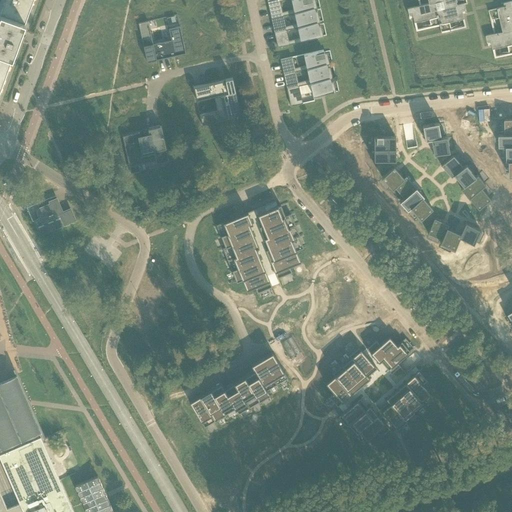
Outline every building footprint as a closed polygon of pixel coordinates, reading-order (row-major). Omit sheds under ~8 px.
[(4,0),(0,12),(0,19),(23,28),(32,0),(4,0)] [(274,14),(275,17),(271,18),(283,16),(294,13),(314,9),(317,8),(316,7),(314,8),(311,0),(291,0),(293,9),(282,12),(274,14)] [(464,5),(467,4),(466,0),(458,0),(456,0),(442,0),(443,1),(442,2),(444,9),(464,4),(464,5)] [(472,0),(475,8),(509,0),(472,0)] [(274,14),(282,12),(280,1),(268,4),(270,15),(274,14)] [(511,4),(511,1),(506,2),(507,6),(489,10),(491,20),(500,18),(503,31),(504,32),(511,30),(511,4)] [(431,28),(439,26),(440,26),(436,11),(434,3),(429,5),(428,3),(407,9),(408,14),(412,13),(414,22),(429,19),(431,28)] [(465,9),(464,5),(464,4),(444,9),(436,11),(440,26),(439,26),(441,33),(451,31),(449,22),(464,18),(462,9),(465,9)] [(278,29),(278,31),(274,32),(274,33),(286,30),(297,28),(317,23),(320,23),(320,21),(317,22),(314,9),(294,13),(296,23),(285,26),(278,29)] [(278,29),(285,26),(283,16),(271,18),(274,30),(278,29)] [(0,19),(0,60),(10,64),(23,28),(0,19)] [(148,21),(138,23),(147,62),(172,56),(171,55),(184,52),(180,32),(181,31),(180,26),(169,28),(171,40),(153,44),(148,21)] [(281,43),(281,46),(277,47),(323,37),(323,36),(320,36),(317,23),(297,28),(300,38),(289,41),(281,43)] [(286,30),(274,33),(277,44),(281,43),(289,41),(286,30)] [(503,31),(496,33),(486,35),(487,41),(491,40),(493,49),(508,45),(510,55),(511,54),(511,30),(504,32),(503,31)] [(295,68),(287,70),(287,72),(287,73),(288,73),(295,72),(307,69),(326,65),(329,64),(329,63),(326,64),(324,54),(324,52),(323,50),(303,55),(306,65),(295,68)] [(292,57),(280,60),(283,71),(287,70),(295,68),(292,57)] [(0,90),(10,64),(0,60),(0,90)] [(298,82),(290,84),(290,85),(291,87),(291,88),(299,86),(310,84),(330,79),(332,79),(332,78),(332,77),(329,78),(327,68),(327,66),(326,65),(307,69),(309,79),(298,82)] [(288,73),(283,74),(286,85),(290,84),(298,82),(295,72),(288,73)] [(221,80),(193,87),(196,100),(222,94),(225,109),(206,113),(207,116),(200,118),(202,126),(238,117),(241,117),(240,115),(232,78),(225,79),(226,82),(223,83),(223,80),(221,80)] [(330,79),(310,84),(313,98),(336,93),(335,92),(333,92),(330,83),(330,81),(330,79)] [(291,88),(287,89),(289,99),(289,100),(295,99),(296,105),(302,103),(299,86),(291,88)] [(438,122),(422,125),(425,141),(431,140),(431,139),(440,137),(440,136),(438,124),(438,122)] [(139,132),(122,136),(129,166),(155,161),(156,164),(169,161),(161,126),(148,129),(150,137),(141,139),(139,132)] [(505,134),(500,134),(500,135),(500,146),(507,146),(511,145),(511,134),(505,134)] [(395,136),(373,136),(373,147),(373,148),(373,149),(376,149),(376,148),(395,148),(395,136)] [(440,137),(431,139),(431,140),(433,154),(449,152),(449,150),(446,138),(446,136),(440,137)] [(406,144),(396,146),(396,165),(406,175),(416,187),(424,196),(447,224),(448,225),(453,227),(465,216),(462,212),(464,210),(468,214),(476,207),(468,197),(460,188),(451,177),(441,165),(434,157),(433,154),(431,140),(425,141),(416,142),(417,147),(407,149),(407,148),(406,144)] [(376,149),(373,149),(373,160),(376,160),(395,160),(395,148),(376,148),(376,149)] [(453,155),(441,165),(451,177),(454,175),(453,175),(463,167),(463,166),(462,166),(454,156),(453,155)] [(463,167),(453,175),(454,175),(463,186),(475,176),(474,175),(466,166),(465,164),(463,166),(463,167)] [(393,166),(381,176),(383,178),(390,187),(392,189),(394,186),(403,178),(393,166)] [(463,186),(460,188),(468,197),(480,187),(485,183),(484,183),(477,175),(477,174),(475,176),(463,186)] [(403,178),(394,186),(395,187),(403,196),(403,197),(404,198),(416,187),(406,175),(403,178)] [(401,199),(399,201),(407,210),(409,209),(410,207),(422,197),(423,197),(424,196),(416,187),(404,198),(403,197),(401,199)] [(480,187),(468,197),(476,207),(478,209),(490,199),(489,197),(481,188),(480,187)] [(422,197),(410,207),(411,208),(419,217),(420,219),(432,208),(423,197),(422,197)] [(40,219),(35,221),(40,235),(64,224),(75,220),(74,219),(74,220),(70,210),(70,209),(63,212),(62,212),(57,201),(51,204),(50,202),(50,203),(50,204),(40,208),(40,209),(39,209),(39,210),(38,210),(38,211),(38,212),(38,213),(38,214),(38,215),(39,216),(40,219)] [(244,213),(216,225),(225,247),(222,248),(228,261),(230,261),(233,268),(231,269),(236,282),(242,280),(246,291),(255,287),(257,293),(272,287),(272,286),(267,276),(275,273),(277,279),(278,278),(292,272),(289,267),(301,262),(296,251),(303,248),(299,237),(300,237),(290,214),(285,216),(280,205),(277,206),(266,211),(264,206),(264,205),(252,210),(247,212),(244,213)] [(434,218),(427,233),(429,233),(440,238),(441,239),(447,228),(448,225),(447,224),(434,218)] [(460,234),(459,237),(473,243),(474,242),(479,231),(479,229),(465,222),(460,234)] [(441,239),(440,242),(441,243),(452,248),(454,248),(459,237),(460,234),(447,228),(441,239)] [(334,376),(325,383),(333,393),(329,396),(337,406),(342,402),(347,408),(343,412),(338,416),(346,426),(348,424),(349,425),(351,424),(356,430),(355,431),(356,433),(359,431),(366,440),(376,432),(379,437),(389,428),(385,424),(389,421),(393,425),(397,430),(407,421),(405,419),(406,418),(405,417),(411,411),(412,413),(423,403),(421,401),(430,393),(422,384),(427,380),(419,371),(418,370),(415,374),(411,370),(406,374),(399,366),(400,365),(399,365),(397,362),(410,351),(401,341),(397,345),(389,336),(380,344),(376,340),(366,348),(366,349),(370,353),(366,356),(363,352),(358,347),(348,355),(350,357),(349,358),(350,360),(344,365),(343,364),(332,373),(334,376)] [(291,337),(281,343),(290,358),(300,352),(291,337)] [(221,383),(189,401),(204,427),(216,420),(216,418),(222,414),(223,416),(235,409),(238,414),(240,413),(239,411),(246,407),(247,409),(261,401),(260,399),(267,395),(268,397),(270,395),(267,390),(268,389),(267,388),(274,384),(275,385),(287,378),(278,362),(272,352),(251,365),(254,370),(224,388),(221,383)] [(0,388),(0,455),(41,438),(27,403),(18,381),(0,388)] [(0,492),(0,511),(73,511),(41,438),(32,417),(0,430),(0,457),(19,503),(12,506),(7,508),(0,492)] [(97,476),(75,486),(86,511),(113,511),(112,509),(110,504),(108,500),(108,499),(107,499),(97,476)]
